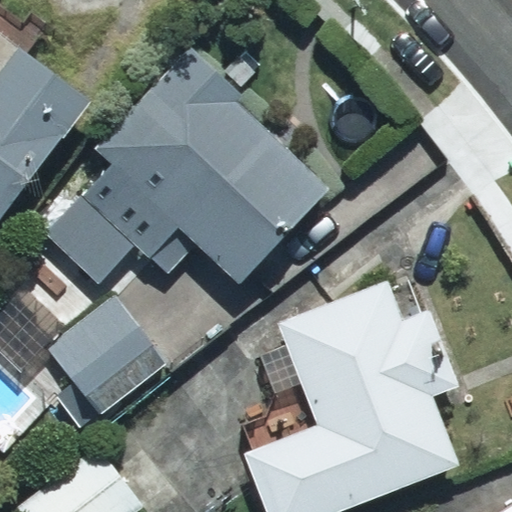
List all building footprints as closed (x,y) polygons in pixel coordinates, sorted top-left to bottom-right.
[(0,218),(84,97),(0,38),(0,218)] [(223,120),(170,67),(84,153),(105,174),(41,239),(92,290),(131,251),(146,266),(172,240),(187,255),(134,307),(190,363),(263,291),(250,278),(328,199),(236,107),(223,120)] [(57,335),(3,285),(0,288),(0,359),(18,376),(57,335)] [(384,288),(279,325),(316,431),(242,457),(261,511),(365,511),(455,480),(429,407),(453,398),(422,313),(396,322),(384,288)] [(158,356),(112,306),(51,363),(97,413),(158,356)] [(95,447),(15,510),(16,511),(142,511),(145,510),(95,447)]
